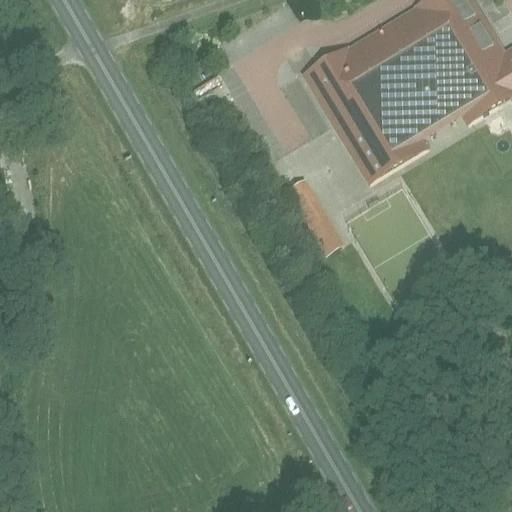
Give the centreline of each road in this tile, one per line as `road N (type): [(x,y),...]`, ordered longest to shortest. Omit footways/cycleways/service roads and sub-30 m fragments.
road 1 (primary): [(365,511),(92,52)]
road 2 (unclassified): [(92,52),(242,0)]
